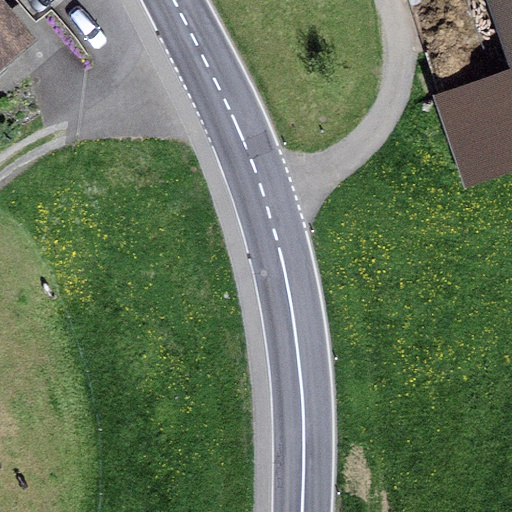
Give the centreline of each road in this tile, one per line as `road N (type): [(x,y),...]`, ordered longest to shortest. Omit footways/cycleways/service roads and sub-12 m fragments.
road 1 (tertiary): [(301,511),(301,387),(274,224),(234,119),(173,0)]
road 2 (track): [(0,168),(46,140),(234,119)]
